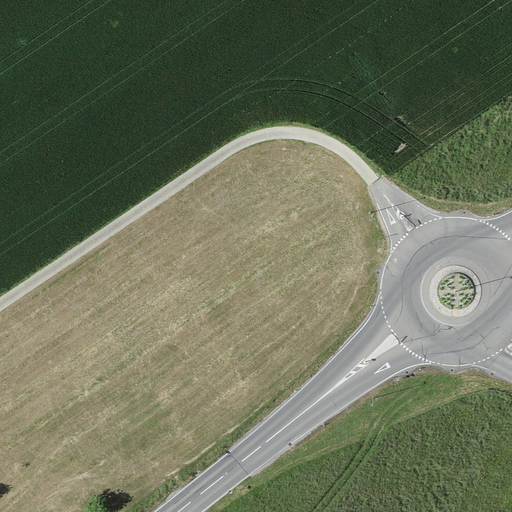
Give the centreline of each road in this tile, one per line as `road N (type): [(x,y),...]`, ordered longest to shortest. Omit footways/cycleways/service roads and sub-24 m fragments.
road 1 (track): [(0,305),(266,134),(290,131),(340,147),(425,248)]
road 2 (secondary): [(415,330),(178,511)]
road 3 (secondary): [(499,260),(472,241),(425,248),(401,287),(415,330)]
